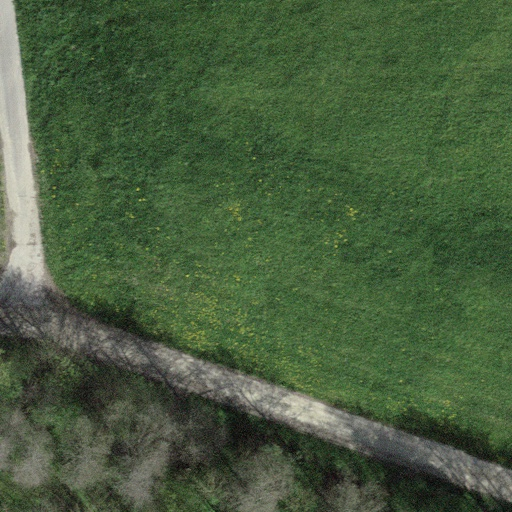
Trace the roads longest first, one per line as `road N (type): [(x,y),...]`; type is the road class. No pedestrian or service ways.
road 1 (track): [(0,302),(16,295),(106,348),(511,489)]
road 2 (unclassified): [(16,295),(24,233),(0,18)]
